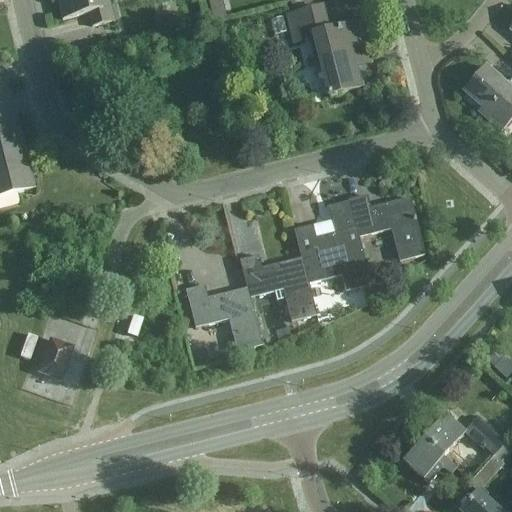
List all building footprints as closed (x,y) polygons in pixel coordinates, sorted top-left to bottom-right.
[(99,0),(57,0),(63,21),(89,14),(93,28),(116,22),(110,1),(101,3),(99,0)] [(227,18),(224,5),(211,9),(214,21),(227,18)] [(329,32),(323,9),(288,18),(295,45),(314,40),(329,98),(362,90),(354,61),(370,57),(361,24),(329,32)] [(480,113),(502,132),(511,121),(511,90),(487,68),(465,93),(484,109),(480,113)] [(0,198),(35,190),(7,80),(0,82),(0,198)] [(360,240),(361,240),(392,231),(401,264),(426,257),(411,200),(372,210),(369,197),(350,202),(350,204),(357,230),(360,240)] [(338,235),(318,240),(314,228),(295,232),(302,260),(303,260),(305,270),(306,270),(310,286),(343,277),(347,294),(372,287),(361,240),(360,240),(357,230),(350,204),(331,209),(338,235)] [(303,260),(302,260),(263,270),(260,257),(241,262),(248,291),(248,290),(251,301),(252,300),(284,292),(292,324),(318,317),(310,286),(306,270),(305,270),(303,260)] [(248,290),(248,291),(209,301),(206,288),(187,293),(197,330),(230,322),(238,354),(264,348),(252,300),(251,301),(248,290)] [(134,317),(128,336),(138,339),(144,320),(134,317)] [(40,359),(47,338),(39,335),(32,356),(40,359)] [(42,374),(60,380),(71,349),(54,342),(42,374)] [(511,374),(511,363),(493,346),(482,358),(507,380),(511,374)] [(405,463),(429,486),(444,470),(451,477),(457,470),(444,458),(465,435),(483,451),(497,436),(478,419),(465,434),(446,417),(405,463)] [(495,457),(506,444),(497,436),(486,449),(495,457)] [(510,463),(511,460),(511,446),(503,456),(510,463)] [(473,481),(483,490),(504,466),(495,457),(473,481)] [(461,511),(500,511),(479,493),(461,511)]
